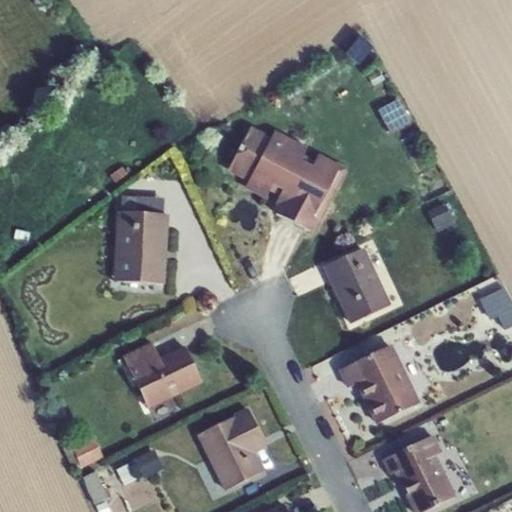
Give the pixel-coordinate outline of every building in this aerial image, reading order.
[(353,37),(344,51),(365,63),(373,49),(353,37)] [(398,98),(377,109),(390,135),(411,123),(398,98)] [(274,212),(315,234),(346,169),(317,154),(312,165),(300,159),(307,147),(274,130),(270,136),(251,126),(227,171),(247,181),(243,188),(263,199),(271,185),(282,190),(274,204),(278,206),(274,212)] [(165,199),(125,196),(124,212),(164,214),(165,199)] [(444,203),(426,211),(436,233),(455,224),(444,203)] [(113,282),(165,285),(168,214),(164,214),(124,212),(117,211),(113,282)] [(322,267),(349,324),(390,305),(364,248),(322,267)] [(491,301),(491,300),(473,308),(484,329),(501,320),(500,317),(511,311),(511,303),(507,294),(491,301)] [(121,356),(148,410),(202,384),(184,346),(159,359),(151,341),(121,356)] [(356,384),(376,425),(420,404),(391,345),(337,371),(347,389),(356,384)] [(225,492),(264,472),(255,454),(267,447),(247,409),(196,435),(225,492)] [(394,474),(413,511),(425,511),(457,497),(435,454),(442,453),(433,434),(382,460),(389,476),(394,474)] [(83,446),(70,453),(79,470),(104,457),(94,438),(82,444),(83,446)] [(154,449),(134,458),(143,477),(163,468),(154,449)] [(134,463),(122,469),(127,480),(139,474),(134,463)] [(96,471),(82,478),(94,505),(108,499),(96,471)]
